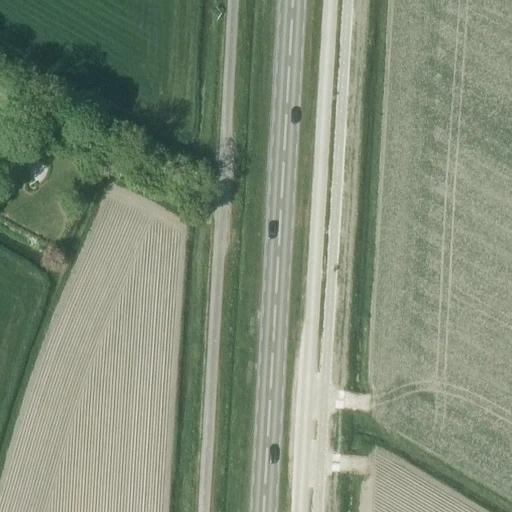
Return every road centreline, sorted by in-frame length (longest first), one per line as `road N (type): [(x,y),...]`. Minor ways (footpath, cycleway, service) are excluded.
road 1 (primary): [(262,511),(292,0)]
road 2 (unclassified): [(201,511),(231,0)]
road 3 (unclassified): [(299,511),(329,0)]
